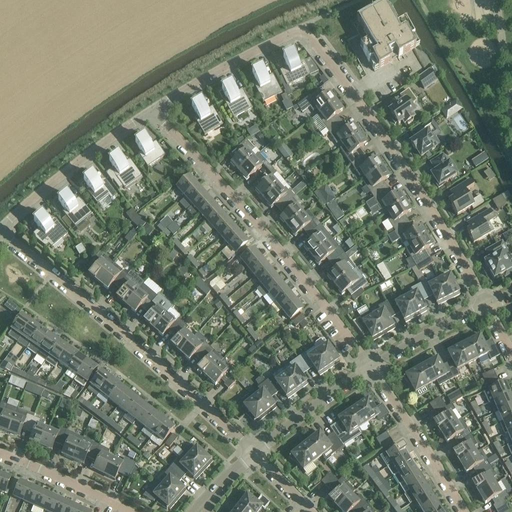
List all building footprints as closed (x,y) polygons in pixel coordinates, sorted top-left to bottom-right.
[(410,39),(412,38),(414,37),(405,21),(401,23),(389,3),(352,24),(364,44),(360,47),(374,72),(391,62),(389,59),(396,55),(398,58),(415,48),(410,39)] [(279,71),(287,86),(318,72),(309,60),(305,62),(304,60),(297,63),(293,53),(283,58),(287,67),(279,71)] [(261,68),(267,77),(271,74),(266,65),(261,68)] [(252,73),(252,74),(256,83),(253,84),(263,103),(282,93),(272,75),(266,78),(262,68),(252,73)] [(436,81),(428,70),(417,78),(418,78),(417,79),(424,89),(436,81)] [(282,76),(278,78),(283,88),(287,86),(282,76)] [(323,76),(319,79),(323,85),(328,82),(323,76)] [(221,89),(222,91),(226,99),(223,100),(234,119),(252,108),(242,90),(236,93),(231,84),(221,89)] [(323,97),(318,90),(297,105),(302,113),(309,107),(313,112),(316,109),(320,114),(336,102),(332,97),(333,96),(329,91),(326,94),(327,94),(323,97)] [(393,108),(389,112),(393,118),(391,119),(395,124),(397,123),(398,125),(402,122),(404,125),(406,124),(407,125),(413,121),(412,119),(414,118),(415,117),(413,115),(408,108),(410,107),(410,106),(416,101),(408,90),(400,96),(402,99),(398,101),(397,101),(391,105),(393,108)] [(191,107),(192,108),(197,116),(194,118),(204,136),(223,125),(212,107),(206,110),(201,101),(191,107)] [(461,108),(456,101),(441,111),(446,118),(461,108)] [(316,116),(310,121),(322,137),(328,132),(342,123),(336,115),(342,111),(340,108),(341,107),(337,102),(336,103),(336,102),(320,114),(316,116)] [(416,150),(421,157),(436,147),(435,147),(438,145),(433,137),(439,133),(431,121),(416,132),(419,137),(410,143),(415,151),(416,150)] [(342,123),(328,132),(336,144),(340,141),(343,146),(359,135),(359,134),(360,133),(356,128),(355,129),(353,126),(347,130),(342,123)] [(359,135),(343,146),(340,149),(351,165),(365,156),(360,148),(364,145),(365,146),(367,144),(364,139),(363,140),(359,135)] [(144,137),(135,143),(141,152),(138,154),(147,168),(165,156),(156,142),(150,146),(144,137)] [(235,167),(239,171),(253,158),(249,154),(254,149),(246,140),(236,149),(241,154),(233,162),(232,161),(230,163),(234,168),(235,167)] [(288,154),(282,158),(286,163),(292,158),(288,154)] [(113,168),(106,173),(112,182),(113,181),(119,189),(123,187),(124,189),(142,176),(139,173),(129,160),(124,164),(119,156),(118,155),(109,162),(110,163),(113,168)] [(434,182),(438,188),(444,184),(444,183),(457,175),(453,170),(455,168),(451,162),(449,164),(449,163),(448,163),(443,155),(431,163),(434,168),(436,171),(431,174),(435,181),(434,182)] [(473,160),(476,166),(488,160),(486,155),(473,160)] [(366,179),(382,168),(382,167),(383,167),(379,162),(378,162),(376,159),(370,163),(365,156),(351,165),(359,177),(363,174),(366,179)] [(253,158),(239,171),(243,176),(242,177),(246,181),(249,179),(248,178),(261,166),(253,158)] [(262,165),(267,171),(271,168),(266,162),(262,165)] [(276,173),(271,168),(267,171),(273,177),(276,173)] [(383,169),(382,168),(366,179),(369,184),(366,187),(373,198),(388,189),(383,182),(389,177),(386,174),(387,174),(384,168),(383,169)] [(257,188),(255,191),(259,195),(260,195),(264,199),(278,186),(284,182),(276,173),(273,177),(271,178),(258,189),(257,188)] [(92,174),(83,181),(84,182),(90,189),(87,191),(97,205),(98,204),(103,210),(113,203),(111,200),(117,195),(104,178),(98,182),(93,175),(92,174)] [(185,197),(197,186),(194,182),(193,183),(188,178),(177,188),(185,197)] [(449,192),(453,198),(448,201),(457,216),(471,207),(473,209),(483,203),(480,196),(471,201),(465,191),(474,186),(470,180),(449,192)] [(278,186),(264,199),(268,204),(267,204),(271,209),(273,207),(273,206),(274,205),(281,199),(286,204),(292,199),(296,196),(306,187),(302,182),(292,191),(290,190),(284,182),(278,186)] [(325,206),(326,207),(335,200),(325,185),(315,192),(316,192),(313,194),(316,199),(323,208),(325,206)] [(197,186),(185,197),(192,205),(205,194),(197,186)] [(388,213),(405,202),(401,197),(402,196),(399,191),(396,193),(397,194),(393,197),(388,189),(373,198),(365,204),(369,211),(378,205),(381,210),(385,208),(388,213)] [(65,209),(62,211),(75,228),(92,214),(78,198),(73,202),(66,194),(58,201),(65,209)] [(212,202),(205,194),(192,205),(186,210),(193,218),(199,213),(212,202)] [(296,196),(292,199),(297,205),(301,202),(296,196)] [(501,197),(492,203),(498,212),(507,206),(501,197)] [(212,202),(199,213),(206,221),(219,210),(212,202)] [(391,218),(387,220),(393,229),(388,232),(390,236),(395,232),(409,223),(404,216),(411,212),(409,208),(406,203),(405,203),(405,202),(388,213),(391,218)] [(284,223),(288,227),(303,215),(296,206),(283,217),(282,216),(279,219),(283,223),(284,223)] [(132,222),(137,217),(137,216),(132,209),(128,212),(127,216),(131,222),(132,222)] [(472,227),(467,230),(470,236),(469,236),(473,244),(490,234),(494,231),(489,222),(495,218),(490,209),(469,221),(472,227)] [(226,218),(219,210),(206,221),(213,229),(226,218)] [(333,218),(336,223),(343,218),(340,213),(333,218)] [(42,215),(33,222),(39,229),(33,234),(35,237),(34,238),(46,247),(48,245),(51,248),(68,234),(54,218),(49,223),(42,215)] [(141,230),(147,223),(144,220),(139,215),(138,215),(137,216),(137,217),(132,222),(141,230)] [(303,215),(288,227),(292,232),(291,233),(295,237),(298,235),(297,234),(310,223),(303,215)] [(226,218),(213,229),(221,237),(233,226),(226,218)] [(312,222),(317,228),(320,225),(315,219),(312,222)] [(414,231),(409,223),(395,232),(390,236),(382,240),(384,243),(389,240),(392,244),(399,239),(402,244),(406,242),(409,247),(426,237),(425,236),(426,235),(423,230),(422,231),(420,227),(414,231)] [(147,224),(141,231),(148,237),(154,230),(147,224)] [(160,224),(157,228),(162,232),(165,229),(160,224)] [(312,256),(332,239),(320,225),(317,228),(310,233),(315,239),(307,246),(306,245),(303,247),(307,252),(308,251),(312,256)] [(240,234),(233,226),(221,237),(228,245),(240,234)] [(170,234),(165,229),(162,232),(167,237),(170,234)] [(240,234),(228,245),(235,254),(248,243),(240,234)] [(429,242),(426,237),(409,247),(405,249),(410,258),(405,261),(408,266),(406,267),(408,271),(416,267),(430,258),(425,250),(430,247),(430,248),(433,247),(430,241),(429,242)] [(334,262),(340,257),(344,254),(332,239),(312,256),(316,261),(315,261),(319,266),(321,264),(321,263),(329,256),(334,262)] [(175,240),(172,243),(177,248),(180,245),(175,240)] [(505,277),(511,273),(511,263),(509,266),(504,257),(508,254),(502,242),(485,251),(490,259),(485,262),(484,262),(494,280),(495,280),(495,279),(503,275),(505,277)] [(185,250),(180,245),(177,248),(181,253),(185,250)] [(248,269),(261,258),(254,249),(241,260),(248,269)] [(98,282),(110,268),(113,264),(99,252),(92,262),(96,266),(89,275),(98,282)] [(349,260),(344,254),(340,257),(334,262),(339,268),(330,275),(329,274),(326,276),(330,281),(331,280),(335,285),(350,273),(356,269),(349,260)] [(261,258),(248,269),(255,277),(268,266),(261,258)] [(430,258),(416,267),(419,272),(433,263),(430,258)] [(113,264),(110,268),(98,282),(107,290),(115,281),(119,285),(127,275),(113,264)] [(275,275),(268,266),(255,277),(261,285),(275,275)] [(320,278),(323,275),(317,268),(313,271),(320,278)] [(352,285),(357,291),(360,289),(367,283),(356,269),(350,273),(335,285),(339,290),(338,290),(342,295),(344,293),(344,292),(346,290),(352,285)] [(131,271),(127,275),(119,285),(124,289),(117,298),(126,305),(143,285),(145,283),(131,271)] [(281,283),(275,275),(261,285),(268,294),(281,283)] [(450,276),(439,281),(449,300),(459,295),(458,293),(459,292),(458,292),(450,276)] [(449,300),(439,281),(437,277),(427,282),(426,281),(420,284),(426,295),(431,292),(436,303),(436,304),(437,303),(438,306),(449,300)] [(288,291),(281,283),(268,294),(275,302),(288,291)] [(419,298),(426,295),(420,284),(408,290),(411,295),(406,298),(416,317),(426,311),(425,309),(426,309),(426,308),(425,309),(419,298)] [(157,297),(143,285),(126,305),(135,313),(143,304),(147,308),(155,299),(157,297)] [(206,294),(210,291),(205,285),(201,289),(206,294)] [(212,289),(216,294),(220,291),(215,286),(212,289)] [(354,301),(364,293),(360,289),(351,296),(354,301)] [(275,302),(282,310),(295,300),(288,291),(275,302)] [(144,321),(153,329),(165,315),(171,309),(173,306),(159,295),(157,297),(155,299),(147,308),(152,312),(144,321)] [(386,302),(393,313),(398,310),(404,320),(403,321),(404,321),(405,323),(416,317),(406,298),(400,301),(397,296),(386,302)] [(222,306),(217,300),(213,303),(218,309),(222,306)] [(298,304),(295,300),(282,310),(290,320),(302,310),(297,305),(298,304)] [(4,307),(15,316),(20,310),(9,301),(4,307)] [(387,316),(393,313),(386,302),(376,308),(379,313),(373,317),(384,335),(394,329),(393,327),(394,327),(393,326),(387,316)] [(170,328),(174,332),(183,323),(178,319),(180,317),(171,309),(165,315),(153,329),(162,337),(170,328)] [(370,311),(352,322),(363,336),(369,333),(372,339),(371,339),(372,340),(372,339),(373,341),(384,335),(373,317),(370,311)] [(301,314),(292,322),(295,327),(305,319),(301,314)] [(17,342),(21,337),(31,322),(21,315),(21,316),(8,335),(17,342)] [(17,342),(26,349),(40,329),(31,322),(21,337),(17,342)] [(188,327),(183,323),(174,332),(179,336),(171,345),(180,353),(193,339),(184,331),(188,327)] [(50,335),(40,329),(26,349),(36,355),(50,335)] [(36,355),(45,362),(59,342),(50,335),(36,355)] [(477,359),(488,354),(491,360),(499,355),(491,340),(483,344),(482,342),(484,341),(481,337),(482,337),(481,336),(479,337),(478,335),(468,340),(477,359)] [(201,356),(210,347),(201,339),(197,343),(193,339),(180,353),(189,361),(197,352),(201,356)] [(60,342),(59,342),(45,362),(55,368),(58,363),(68,348),(65,346),(66,344),(61,340),(60,342)] [(314,347),(317,352),(330,369),(339,363),(338,361),(340,359),(339,359),(336,355),(335,356),(324,340),(320,341),(316,343),(314,347)] [(458,345),(467,364),(477,359),(468,340),(460,344),(461,345),(459,346),(458,345)] [(260,342),(254,346),(258,350),(263,345),(260,342)] [(454,364),(448,367),(454,378),(460,375),(457,370),(467,364),(458,345),(447,351),(448,353),(447,353),(448,354),(454,364)] [(223,360),(210,347),(201,356),(206,361),(198,369),(206,377),(223,360)] [(58,363),(68,369),(78,355),(68,348),(58,363)] [(253,348),(248,352),(252,356),(256,351),(253,348)] [(320,376),(330,369),(317,352),(308,358),(305,353),(297,358),(305,368),(311,364),(318,374),(317,374),(318,375),(318,374),(320,376)] [(0,366),(0,368),(11,373),(13,368),(18,360),(9,354),(3,362),(2,364),(0,366)] [(77,376),(87,361),(78,355),(68,369),(77,376)] [(436,357),(425,363),(435,382),(438,387),(448,381),(454,378),(448,367),(443,370),(441,367),(437,360),(438,359),(437,359),(436,357)] [(297,358),(281,370),(285,375),(298,392),(307,385),(306,383),(307,382),(306,382),(305,382),(301,376),(299,373),(305,368),(297,358)] [(223,377),(227,381),(232,376),(236,372),(228,364),(223,360),(206,377),(215,386),(223,377)] [(77,376),(74,381),(84,388),(87,383),(87,382),(96,369),(97,369),(98,369),(96,368),(97,366),(92,362),(90,364),(87,361),(77,376)] [(426,387),(435,382),(425,363),(418,367),(419,368),(416,369),(416,368),(415,368),(426,387)] [(426,387),(415,368),(405,374),(406,376),(403,378),(403,379),(404,378),(407,382),(409,381),(415,393),(426,387)] [(288,399),(298,392),(285,375),(281,370),(265,382),(273,392),(279,387),(286,397),(285,397),(286,398),(286,397),(288,399)] [(482,375),(484,381),(495,376),(493,370),(482,375)] [(100,371),(101,372),(87,390),(96,397),(111,379),(101,371),(100,371)] [(237,380),(232,376),(227,381),(224,385),(228,389),(237,380)] [(486,386),(498,381),(495,376),(484,381),(486,386)] [(111,379),(96,397),(105,404),(109,400),(120,386),(111,379)] [(25,386),(26,383),(22,381),(20,380),(17,388),(20,389),(23,390),(25,386)] [(267,397),(273,392),(265,382),(254,390),(258,395),(253,399),(266,416),(276,408),(274,406),(275,406),(275,405),(274,406),(267,397)] [(27,383),(24,390),(41,397),(44,391),(27,383)] [(488,404),(493,401),(510,394),(505,383),(504,383),(504,384),(484,393),(488,404)] [(109,400),(118,407),(129,393),(120,386),(109,400)] [(69,398),(70,397),(75,391),(69,388),(63,396),(69,398)] [(464,396),(460,389),(447,397),(450,404),(462,397),(464,396)] [(79,395),(75,391),(70,397),(74,400),(79,395)] [(138,400),(129,393),(118,407),(127,414),(138,400)] [(253,399),(249,394),(240,401),(252,417),(250,418),(254,422),(253,422),(254,423),(255,421),(257,423),(266,416),(253,399)] [(511,405),(511,399),(510,394),(493,401),(498,412),(511,405)] [(429,404),(432,409),(443,402),(440,397),(429,404)] [(366,398),(356,405),(368,422),(377,417),(379,421),(388,415),(388,416),(389,415),(382,404),(381,405),(382,406),(375,410),(371,405),(372,404),(370,400),(370,399),(368,400),(366,398)] [(127,414),(123,418),(132,425),(136,421),(147,407),(138,400),(127,414)] [(72,405),(62,401),(59,410),(69,414),(72,405)] [(81,405),(87,409),(90,405),(84,401),(81,405)] [(436,414),(440,411),(446,407),(443,402),(432,409),(436,414)] [(470,405),(473,411),(478,408),(474,402),(470,405)] [(0,430),(8,434),(17,409),(7,405),(6,407),(0,405),(0,404),(0,418),(2,419),(0,423),(0,430)] [(451,404),(446,407),(440,411),(444,416),(434,423),(440,433),(456,422),(450,413),(455,410),(451,404)] [(359,429),(368,422),(356,405),(350,409),(350,410),(348,412),(348,411),(347,411),(359,429)] [(511,405),(498,412),(503,422),(511,418),(511,405)] [(93,407),(90,412),(96,416),(99,412),(93,407)] [(156,414),(147,407),(136,421),(145,428),(156,414)] [(29,429),(33,417),(27,415),(28,413),(17,409),(8,434),(20,438),(20,437),(19,437),(23,427),(29,429)] [(340,422),(330,428),(334,433),(336,436),(343,447),(344,446),(352,440),(362,434),(359,429),(347,411),(337,418),(338,420),(338,421),(339,420),(340,422)] [(105,416),(99,412),(96,416),(102,420),(105,416)] [(156,414),(145,428),(141,433),(150,440),(164,421),(156,414)] [(29,441),(29,442),(40,446),(47,429),(42,427),(45,422),(33,417),(29,429),(34,431),(30,441),(29,441)] [(504,434),(507,433),(511,430),(511,418),(503,422),(500,424),(504,434)] [(111,421),(108,425),(114,430),(117,426),(111,421)] [(174,429),(164,421),(150,440),(159,447),(173,429),(174,429)] [(460,441),(471,435),(464,425),(460,428),(456,422),(440,433),(447,443),(457,436),(460,441)] [(198,429),(202,433),(207,429),(202,425),(198,429)] [(123,430),(117,426),(114,430),(120,434),(123,430)] [(57,434),(47,429),(40,446),(52,451),(51,450),(55,440),(61,442),(66,431),(60,428),(57,434)] [(62,455),(61,455),(72,460),(82,438),(83,437),(66,431),(61,442),(67,445),(62,455)] [(308,439),(321,456),(325,461),(343,447),(336,436),(327,443),(320,434),(320,433),(319,434),(318,432),(308,439)] [(376,440),(379,445),(389,438),(386,433),(376,440)] [(172,434),(165,444),(169,448),(177,438),(172,434)] [(129,435),(126,439),(132,444),(135,440),(129,435)] [(453,453),(460,463),(476,453),(473,448),(477,445),(474,441),(471,435),(460,441),(463,447),(453,453)] [(82,438),(72,460),(84,465),(83,464),(88,454),(93,457),(99,445),(82,438)] [(393,443),(389,438),(379,445),(382,450),(393,443)] [(321,456),(308,439),(302,444),(303,445),(301,447),(300,446),(299,446),(313,463),(321,456)] [(141,444),(135,440),(132,444),(137,448),(141,444)] [(206,457),(192,444),(184,453),(204,471),(212,463),(210,461),(212,460),(211,459),(207,456),(206,457)] [(94,470),(93,469),(93,470),(104,475),(112,459),(107,456),(110,451),(99,445),(93,457),(99,460),(94,470)] [(291,456),(289,458),(290,458),(294,461),(295,460),(307,476),(317,468),(313,463),(299,446),(290,454),(291,456)] [(386,455),(392,464),(406,455),(401,446),(386,455)] [(146,452),(142,456),(148,461),(151,457),(146,452)] [(204,471),(184,453),(170,468),(179,476),(185,470),(193,478),(193,479),(194,479),(196,480),(204,471)] [(479,472),(490,466),(486,460),(482,463),(476,453),(460,463),(466,473),(476,467),(479,472)] [(393,476),(398,473),(412,464),(406,455),(392,464),(387,467),(393,476)] [(364,462),(360,456),(353,461),(357,466),(364,462)] [(122,464),(112,459),(104,475),(115,481),(115,480),(114,480),(119,470),(125,473),(130,461),(124,458),(122,464)] [(136,464),(130,461),(125,473),(130,475),(136,464)] [(404,482),(418,473),(412,464),(398,473),(404,482)] [(479,494),(495,484),(491,479),(496,476),(490,466),(479,472),(482,477),(472,483),(479,494)] [(157,483),(162,487),(178,501),(185,492),(184,490),(184,489),(183,490),(174,482),(179,476),(170,468),(157,483)] [(366,473),(370,478),(374,475),(370,470),(366,473)] [(321,482),(325,486),(334,477),(330,473),(321,482)] [(418,473),(404,482),(409,491),(424,482),(418,473)] [(10,478),(0,474),(0,492),(5,494),(10,478)] [(325,486),(329,490),(333,487),(338,481),(334,477),(325,486)] [(337,508),(351,495),(355,491),(342,477),(338,481),(333,487),(337,491),(329,499),(337,508)] [(170,510),(178,501),(162,487),(157,483),(155,481),(142,497),(152,501),(155,497),(163,504),(162,506),(167,510),(168,508),(170,510)] [(24,502),(31,486),(20,482),(14,497),(24,502)] [(415,501),(429,491),(424,482),(409,491),(404,495),(410,504),(415,501)] [(381,484),(377,487),(381,492),(385,489),(381,484)] [(495,498),(498,503),(504,500),(509,497),(505,491),(501,494),(495,484),(479,494),(485,504),(495,498)] [(40,491),(31,486),(24,502),(33,506),(40,491)] [(42,511),(43,511),(50,495),(40,491),(33,506),(30,511),(42,511)] [(415,501),(421,510),(435,501),(429,491),(415,501)] [(238,504),(247,511),(258,511),(261,508),(264,510),(270,504),(262,496),(256,503),(252,499),(253,497),(249,494),(249,493),(247,496),(245,494),(238,504)] [(54,511),(60,499),(50,495),(43,511),(46,511),(54,511)] [(349,511),(354,508),(357,511),(358,511),(367,504),(359,495),(355,499),(351,495),(337,508),(341,511),(349,511)] [(386,499),(390,504),(394,501),(390,496),(386,499)] [(66,511),(70,504),(60,499),(54,511),(66,511)] [(498,503),(493,506),(496,511),(507,505),(504,500),(498,503)] [(394,501),(390,504),(394,509),(398,506),(394,501)] [(422,511),(437,511),(441,510),(435,501),(421,510),(422,511)]
